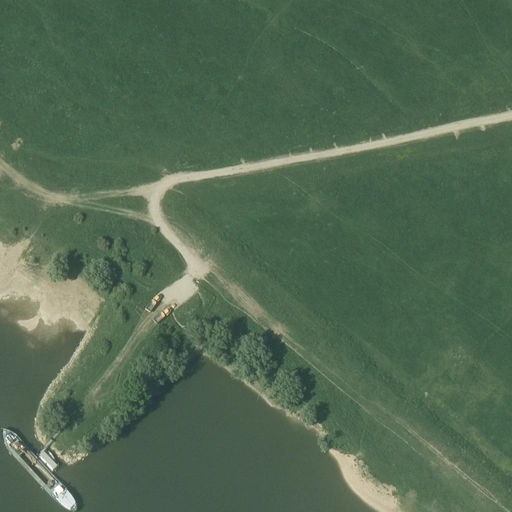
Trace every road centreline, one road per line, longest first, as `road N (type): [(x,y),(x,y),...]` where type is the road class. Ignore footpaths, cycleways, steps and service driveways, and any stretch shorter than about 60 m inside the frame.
road 1 (track): [(196,269),(154,212),(166,184),(511,117)]
road 2 (track): [(74,419),(159,299),(196,269)]
road 3 (track): [(0,141),(82,167),(148,166),(182,181)]
